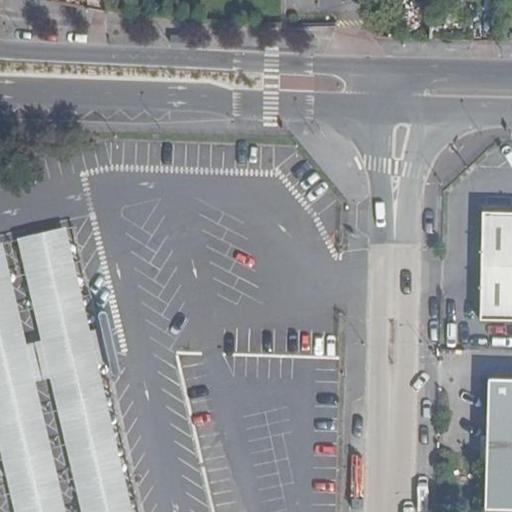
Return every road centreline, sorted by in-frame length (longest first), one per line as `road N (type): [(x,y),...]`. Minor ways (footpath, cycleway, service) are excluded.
road 1 (unclassified): [(391,113),(385,511)]
road 2 (secondary): [(392,67),(0,47)]
road 3 (secondary): [(0,95),(391,113)]
road 4 (secondary): [(391,113),(511,118)]
road 5 (secondary): [(511,71),(392,67)]
